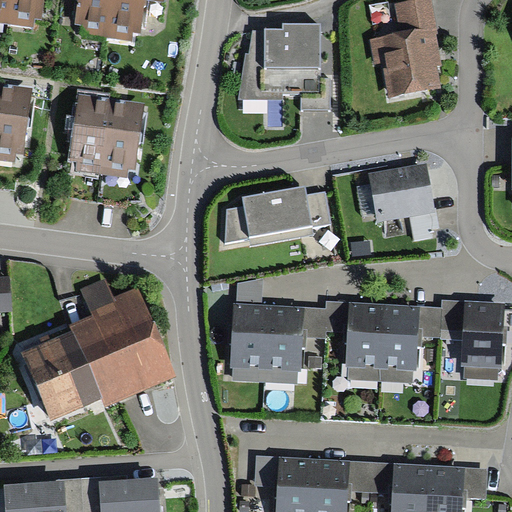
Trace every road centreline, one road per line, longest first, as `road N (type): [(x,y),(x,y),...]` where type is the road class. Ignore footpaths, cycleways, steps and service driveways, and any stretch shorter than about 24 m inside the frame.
road 1 (residential): [(189,167),(469,142)]
road 2 (residential): [(216,511),(181,259)]
road 3 (residential): [(0,236),(181,259)]
road 4 (residential): [(189,167),(214,0)]
road 5 (residential): [(469,142),(463,7),(473,0)]
